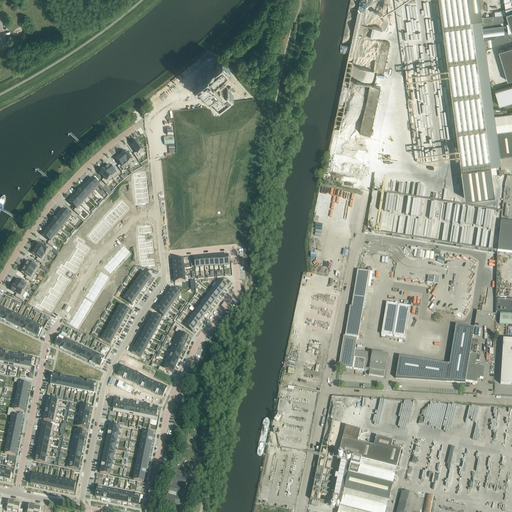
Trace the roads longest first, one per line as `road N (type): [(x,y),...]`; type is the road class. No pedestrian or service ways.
road 1 (residential): [(146,511),(168,407),(197,342),(237,286),(229,246),(162,253)]
road 2 (residential): [(16,493),(50,335),(98,257),(132,219),(157,213)]
road 3 (residential): [(162,253),(162,285),(105,382),(80,506)]
road 4 (residential): [(201,511),(252,254)]
road 5 (residential): [(141,122),(57,197),(0,280)]
road 6 (unclassified): [(325,388),(366,193)]
road 7 (unclassified): [(325,388),(511,401)]
road 8 (track): [(0,262),(42,198),(100,140)]
road 9 (unknown): [(394,353),(371,347),(378,287),(419,294),(420,315)]
road 10 (track): [(177,95),(188,75),(272,0)]
road 11 (unclassified): [(325,388),(299,511)]
